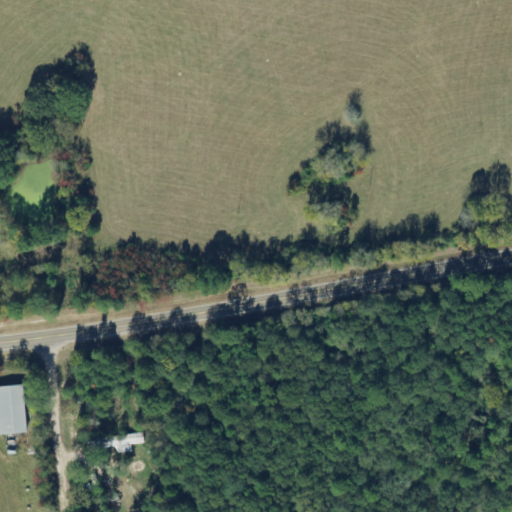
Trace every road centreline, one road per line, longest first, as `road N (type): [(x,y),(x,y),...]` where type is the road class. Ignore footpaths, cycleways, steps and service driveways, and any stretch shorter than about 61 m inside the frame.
road 1 (secondary): [(511,258),(120,329),(0,342)]
road 2 (residential): [(50,511),(34,337)]
